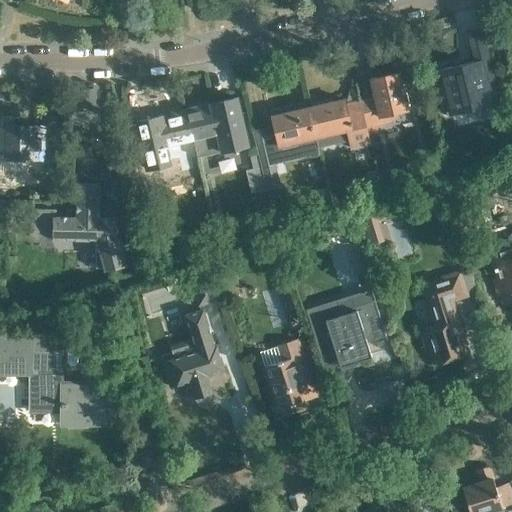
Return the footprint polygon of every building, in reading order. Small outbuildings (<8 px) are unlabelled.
[(488,81),(494,79),(482,29),(468,33),(475,61),(440,69),(447,99),(489,89),(488,81)] [(376,100),(361,104),(367,127),(395,120),(393,113),(408,110),(399,72),(371,78),(376,100)] [(316,138),(318,146),(354,138),(356,145),(371,141),(367,127),(361,104),(348,107),(346,98),(309,107),(316,138)] [(186,109),(194,140),(218,134),(222,150),(246,144),(236,99),(223,102),(223,101),(186,109)] [(279,147),(316,138),(309,107),(272,115),(279,147)] [(168,146),(194,140),(186,109),(149,118),(149,119),(137,122),(143,150),(142,150),(146,168),(172,162),(168,146)] [(0,157),(3,157),(3,160),(25,160),(42,160),(42,171),(53,172),(53,149),(57,149),(57,126),(56,126),(56,118),(42,118),(42,125),(10,125),(10,116),(0,115),(0,157)] [(279,194),(277,186),(280,185),(273,152),(259,156),(267,189),(270,188),(272,195),(279,194)] [(455,154),(444,157),(448,167),(458,164),(455,154)] [(379,178),(383,192),(419,184),(416,169),(379,178)] [(77,183),(77,209),(67,209),(67,216),(56,216),(56,209),(32,209),(32,211),(35,222),(43,230),(54,233),(54,239),(97,240),(102,258),(104,269),(126,263),(115,217),(100,217),(99,183),(77,183)] [(347,222),(356,219),(353,209),(344,212),(347,222)] [(366,225),(375,223),(371,210),(362,212),(366,225)] [(134,228),(123,231),(132,264),(143,262),(134,228)] [(511,252),(493,259),(499,276),(491,279),(497,294),(511,289),(511,252)] [(229,254),(210,260),(223,299),(242,292),(229,254)] [(198,306),(219,300),(207,262),(186,268),(198,306)] [(467,295),(459,269),(419,281),(432,323),(431,324),(431,326),(425,327),(437,362),(466,353),(460,335),(463,334),(453,300),(467,295)] [(357,291),(362,307),(364,313),(346,319),(344,313),(311,323),(321,354),(335,349),(340,365),(371,355),(362,328),(376,324),(383,322),(376,303),(385,301),(379,284),(357,291)] [(224,369),(217,343),(215,343),(204,308),(184,313),(195,349),(175,356),(174,353),(174,351),(161,355),(170,386),(189,380),(194,395),(196,399),(198,401),(200,402),(203,403),(206,403),(209,402),(210,400),(212,397),(213,394),(213,391),(208,374),(224,369)] [(321,395),(308,352),(304,338),(279,345),(283,360),(263,366),(278,407),(321,395)] [(61,423),(111,423),(110,382),(62,382),(62,352),(30,351),(30,411),(61,410),(61,423)] [(504,511),(503,506),(511,502),(511,492),(508,482),(496,486),(489,465),(475,469),(478,482),(462,486),(470,511),(504,511)]
